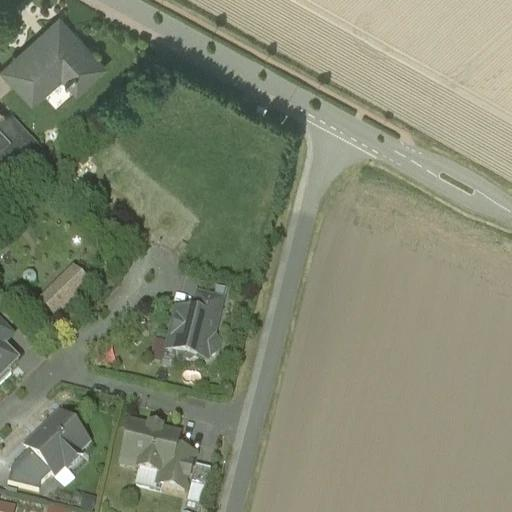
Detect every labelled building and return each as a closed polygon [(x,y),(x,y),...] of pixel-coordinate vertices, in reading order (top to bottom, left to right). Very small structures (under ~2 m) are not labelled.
[(58,20),(5,69),(15,80),(32,99),(56,76),(51,70),(58,63),(68,75),(63,79),(65,82),(68,79),(76,88),(100,66),(80,43),(82,41),(72,31),(70,33),(58,20)] [(1,73),(0,70),(0,93),(15,80),(5,69),(1,73)] [(9,119),(0,127),(0,153),(4,158),(10,164),(32,144),(9,119)] [(32,144),(10,164),(4,158),(0,161),(0,177),(7,186),(2,191),(11,202),(50,164),(32,144)] [(79,153),(63,168),(72,177),(88,162),(79,153)] [(73,272),(43,302),(59,318),(90,288),(73,272)] [(220,304),(198,299),(193,317),(193,318),(215,323),(220,304)] [(215,323),(193,318),(193,317),(177,313),(167,353),(178,356),(181,361),(187,363),(192,360),(205,363),(206,359),(208,360),(215,356),(218,346),(213,340),(211,339),(215,323)] [(0,350),(0,386),(10,376),(10,371),(15,366),(0,350)] [(59,419),(26,451),(28,454),(51,477),(54,480),(64,470),(67,473),(79,461),(76,458),(87,447),(59,419)] [(148,432),(130,428),(121,467),(138,471),(138,473),(157,478),(157,476),(161,477),(167,478),(173,455),(177,440),(159,435),(160,433),(148,430),(148,432)] [(51,477),(28,454),(11,471),(7,487),(38,495),(40,487),(51,477)] [(173,455),(167,478),(161,477),(158,488),(184,495),(193,460),(173,455)]
